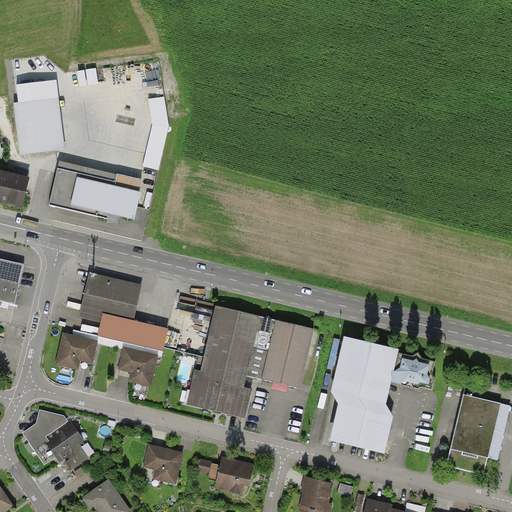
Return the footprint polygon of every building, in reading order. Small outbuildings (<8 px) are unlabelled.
[(19,105),(14,105),(20,155),(55,150),(47,83),(17,87),(19,105)] [(27,172),(0,165),(0,201),(21,207),(29,175),(27,172)] [(116,183),(58,169),(49,206),(108,220),(109,213),(133,219),(142,181),(118,175),(116,183)] [(0,251),(0,300),(18,305),(27,267),(0,260),(0,255),(1,252),(0,251)] [(172,328),(138,320),(146,287),(93,274),(83,315),(106,320),(102,335),(167,351),(172,328)] [(199,314),(214,315),(215,302),(199,302),(199,314)] [(318,330),(217,306),(201,373),(195,371),(187,403),(250,418),(257,390),(248,388),(251,376),(304,389),(318,330)] [(100,342),(65,333),(58,363),(80,368),(82,360),(95,363),(100,342)] [(387,404),(392,383),(419,390),(422,388),(432,390),(435,378),(432,374),(435,362),(422,359),(419,353),(412,356),(399,353),(399,350),(344,337),(332,392),(339,404),(330,441),(385,454),(394,417),(387,404)] [(160,357),(125,348),(120,370),(132,372),(129,382),(153,388),(160,357)] [(501,404),(463,395),(447,467),(485,475),(501,404)] [(46,437),(66,423),(63,418),(41,413),(39,425),(26,434),(46,463),(58,454),(46,437)] [(84,446),(67,422),(66,423),(46,437),(58,454),(63,461),(70,456),(72,458),(66,462),(71,470),(89,458),(82,447),(84,446)] [(184,453),(151,445),(146,467),(159,470),(157,479),(177,484),(184,453)] [(256,468),(224,461),(219,483),(250,491),(256,468)] [(83,465),(74,468),(77,476),(86,473),(83,465)] [(329,511),(336,486),(307,479),(300,509),(310,511),(329,511)] [(134,511),(112,480),(85,498),(94,511),(96,511),(99,510),(100,511),(134,511)] [(4,511),(13,507),(0,487),(0,511),(4,511)] [(366,509),(368,496),(360,495),(358,507),(366,509)] [(396,508),(368,501),(365,511),(396,511),(395,511),(396,508)]
